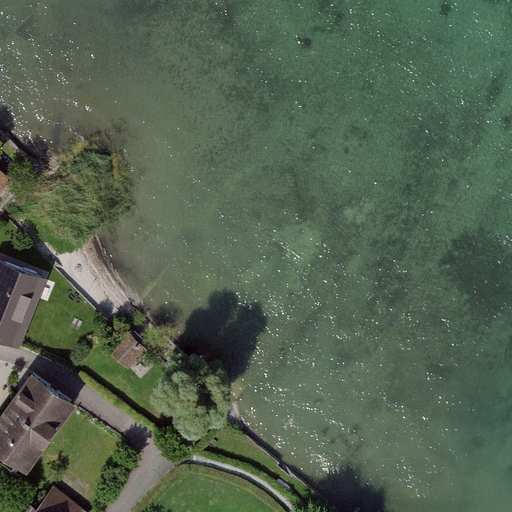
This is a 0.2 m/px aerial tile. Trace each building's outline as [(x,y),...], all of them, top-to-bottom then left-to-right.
[(0,167),(0,192),(12,179),(0,167)] [(50,281),(0,261),(0,333),(25,343),(50,281)] [(108,343),(128,364),(150,343),(130,322),(108,343)] [(33,369),(0,413),(0,445),(29,467),(78,402),(33,369)] [(84,511),(54,489),(36,511),(84,511)]
